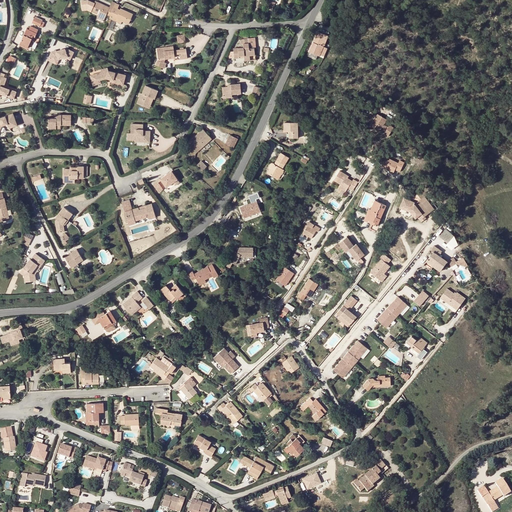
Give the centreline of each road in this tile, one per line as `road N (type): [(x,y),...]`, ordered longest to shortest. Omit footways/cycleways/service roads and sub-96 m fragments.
road 1 (residential): [(369,158),(367,173),(275,311),(356,437),(279,479),(218,500)]
road 2 (tertiary): [(307,22),(245,161),(208,222),(85,300),(0,313)]
road 3 (residential): [(0,163),(44,150),(88,151),(101,154),(120,182),(137,175)]
road 4 (residential): [(511,435),(471,447),(393,511)]
road 5 (residential): [(168,466),(45,418)]
